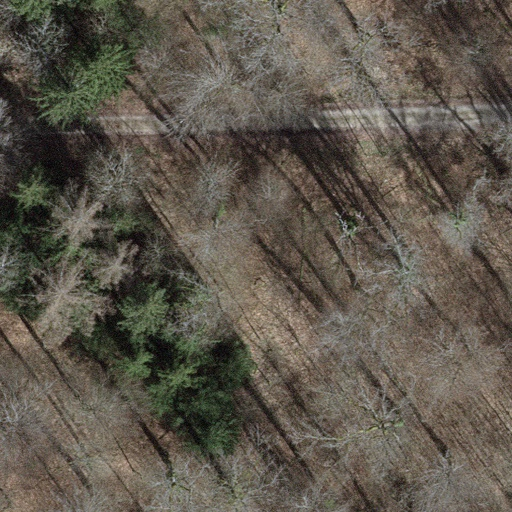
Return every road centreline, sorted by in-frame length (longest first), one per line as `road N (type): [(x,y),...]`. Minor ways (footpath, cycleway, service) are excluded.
road 1 (track): [(76,511),(275,362),(511,112)]
road 2 (track): [(511,111),(0,127)]
